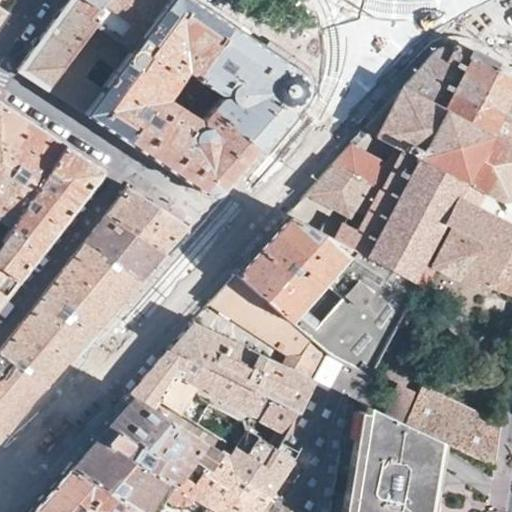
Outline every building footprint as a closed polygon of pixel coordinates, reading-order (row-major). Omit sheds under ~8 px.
[(17,0),(0,0),(0,14),(5,18),(16,3),(17,0)] [(46,89),(96,20),(92,17),(98,10),(82,0),(67,0),(42,37),(18,71),(46,89)] [(104,127),(127,143),(144,120),(132,113),(138,106),(149,113),(161,97),(164,99),(185,69),(193,74),(226,25),(200,7),(189,0),(165,0),(137,39),(143,43),(141,46),(150,51),(147,55),(133,45),(102,87),(111,93),(108,97),(98,92),(82,113),(104,127)] [(82,0),(98,10),(104,0),(82,0)] [(96,20),(133,45),(137,39),(165,0),(104,0),(98,10),(92,17),(96,20)] [(62,100),(82,113),(98,92),(102,87),(133,45),(96,20),(46,89),(62,100)] [(176,99),(190,109),(203,117),(205,114),(256,148),(279,122),(299,99),(302,91),(302,83),(298,75),(292,69),(256,45),(226,25),(193,74),(176,99)] [(346,248),(349,250),(418,287),(422,290),(433,267),(469,189),(482,195),(493,200),(498,202),(501,201),(504,201),(508,198),(510,196),(511,192),(511,72),(497,65),(470,51),(468,54),(458,49),(459,47),(453,44),(450,49),(447,48),(445,47),(443,47),(440,47),(438,47),(434,49),(431,51),(429,53),(416,67),(361,129),(393,144),(385,162),(361,215),(354,230),(346,248)] [(181,121),(190,109),(176,99),(173,104),(164,99),(161,97),(149,113),(144,120),(127,143),(180,178),(197,189),(203,192),(208,192),(214,191),(219,188),(237,169),(256,148),(205,114),(203,117),(197,124),(196,125),(194,126),(192,127),(190,128),(181,121)] [(0,218),(9,225),(14,217),(64,146),(0,104),(0,218)] [(348,144),(302,195),(347,217),(351,210),(361,215),(385,162),(348,144)] [(79,156),(64,146),(14,217),(46,240),(80,196),(101,170),(79,156)] [(126,186),(104,214),(162,252),(174,239),(186,225),(152,203),(126,186)] [(469,189),(433,267),(479,290),(481,286),(488,272),(511,282),(511,231),(473,213),(482,195),(469,189)] [(290,209),(285,215),(295,220),(298,213),(290,209)] [(104,214),(83,242),(138,279),(150,266),(162,252),(104,214)] [(233,273),(287,323),(349,250),(346,248),(331,240),(295,220),(285,215),(258,246),(233,273)] [(0,238),(0,270),(15,280),(32,258),(46,240),(14,217),(9,225),(0,238)] [(0,238),(9,225),(0,218),(0,238)] [(331,240),(346,248),(354,230),(338,223),(331,240)] [(83,242),(40,297),(92,331),(114,306),(138,279),(83,242)] [(287,323),(323,354),(367,378),(382,351),(413,294),(418,287),(349,250),(287,323)] [(0,300),(15,280),(0,270),(0,300)] [(481,286),(511,300),(511,282),(488,272),(481,286)] [(191,321),(168,347),(293,412),(310,380),(323,354),(287,323),(233,273),(208,302),(287,356),(281,366),(191,321)] [(413,294),(382,351),(388,354),(420,298),(413,294)] [(92,331),(40,297),(0,349),(0,356),(44,385),(66,360),(92,331)] [(146,374),(128,395),(151,412),(159,402),(271,484),(266,493),(272,497),(290,459),(275,448),(293,412),(168,347),(146,374)] [(323,354),(310,380),(354,402),(367,378),(323,354)] [(0,434),(20,411),(44,385),(0,356),(0,434)] [(310,380),(293,412),(275,448),(290,459),(272,497),(293,511),(424,511),(426,505),(436,442),(424,436),(354,402),(310,380)] [(98,429),(65,467),(132,510),(135,511),(255,511),(266,493),(151,412),(128,395),(98,429)] [(424,436),(436,442),(493,470),(500,427),(442,400),(424,436)] [(159,402),(151,412),(266,493),(271,484),(159,402)] [(130,511),(132,510),(65,467),(41,494),(24,511),(130,511)] [(266,493),(255,511),(293,511),(272,497),(266,493)]
